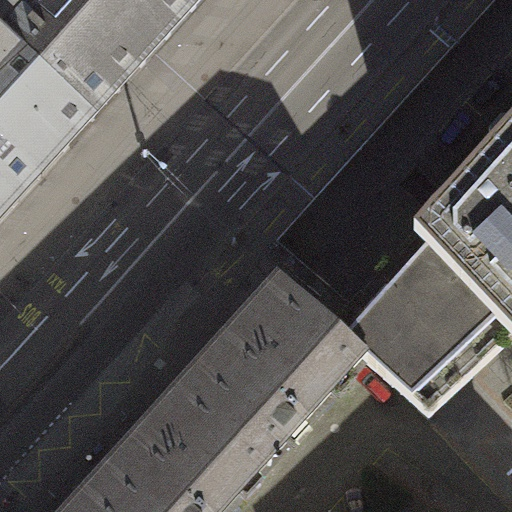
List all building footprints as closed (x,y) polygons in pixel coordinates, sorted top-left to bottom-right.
[(0,0),(0,37),(94,122),(204,0),(0,0)] [(0,225),(94,122),(0,37),(0,225)] [(511,136),(508,141),(502,139),(490,153),(491,159),(414,244),(366,296),(335,332),(334,334),(364,361),(430,421),(455,397),(511,346),(511,347),(511,136)] [(189,388),(272,462),(364,361),(334,334),(335,332),(283,285),(189,388)] [(97,490),(121,511),(226,511),(272,462),(189,388),(97,490)] [(121,511),(97,490),(76,511),(121,511)]
